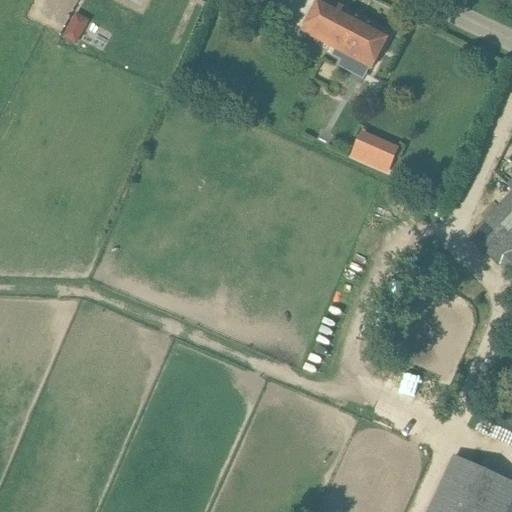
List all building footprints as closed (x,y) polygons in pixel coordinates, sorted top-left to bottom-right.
[(391,34),(326,0),(318,0),(302,34),(372,70),(391,34)] [(90,21),(76,14),(63,38),(76,45),(90,21)] [(337,130),(328,152),(363,167),(372,146),(337,130)] [(511,196),(480,229),(507,256),(508,256),(511,251),(511,196)] [(511,415),(467,394),(452,427),(511,454),(511,415)] [(429,511),(506,511),(511,500),(511,483),(455,457),(429,511)]
